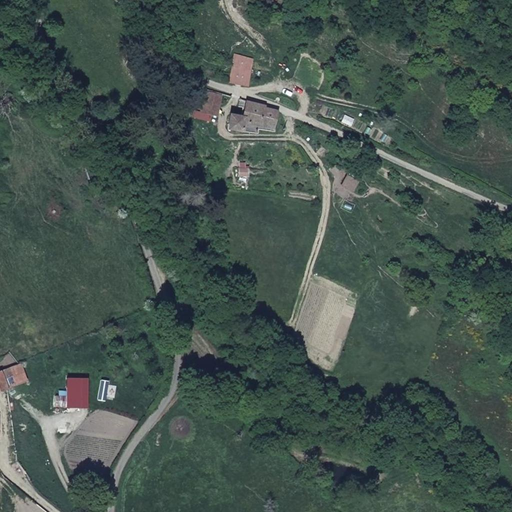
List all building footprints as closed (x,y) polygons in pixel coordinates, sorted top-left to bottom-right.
[(246,85),(248,69),(232,66),(230,82),(246,85)] [(215,115),(220,94),(204,90),(198,110),(215,115)] [(230,114),(226,127),(239,130),(241,122),(258,126),(272,130),(276,111),(262,108),(262,106),(246,102),(241,117),(230,114)] [(255,135),(258,126),(241,122),(239,130),(255,135)] [(13,427),(4,427),(5,442),(2,442),(4,462),(15,461),(13,427)]
